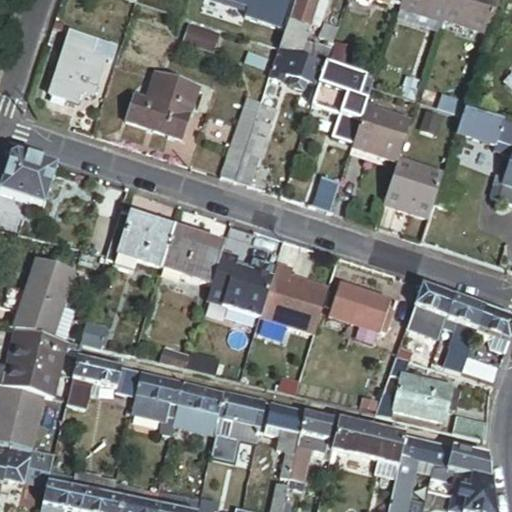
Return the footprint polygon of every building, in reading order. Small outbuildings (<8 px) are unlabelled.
[(321,0),(299,0),(291,28),(289,28),(281,55),(302,62),(306,49),(308,41),(316,18),(319,6),(321,0)] [(358,0),(387,9),(389,0),(358,0)] [(403,0),(399,13),(443,28),(443,26),(451,0),(403,0)] [(451,0),(443,26),(488,40),(500,2),(494,0),(451,0)] [(328,9),(319,6),(316,18),(325,20),(328,9)] [(399,13),(395,23),(440,38),(443,28),(399,13)] [(281,55),(289,28),(290,23),(273,18),(262,48),(278,54),(281,55)] [(316,18),(308,41),(317,44),(325,20),(316,18)] [(326,46),(333,49),(337,35),(325,31),(321,45),(326,46)] [(72,38),(51,99),(76,108),(80,97),(94,102),(107,65),(112,67),(117,53),(72,38)] [(215,48),(196,41),(192,54),(210,60),(215,48)] [(324,55),(330,57),(331,53),(333,49),(326,46),(324,55)] [(306,49),(302,62),(325,70),(330,57),(324,55),(306,49)] [(331,53),(330,57),(325,70),(343,75),(349,58),(331,53)] [(302,62),(281,55),(278,54),(268,83),(279,87),(281,79),(292,82),(303,86),(318,91),(325,70),(302,62)] [(343,75),(325,70),(318,91),(344,100),(358,104),(357,108),(355,108),(349,127),(354,128),(352,134),(358,136),(366,112),(374,86),(343,75)] [(146,105),(188,119),(197,93),(154,79),(146,105)] [(300,94),(303,86),(292,82),(289,90),(300,94)] [(344,100),(318,91),(315,101),(341,109),(344,100)] [(315,101),(312,111),(339,120),(332,144),(353,151),(353,149),(358,136),(352,134),(354,128),(349,127),(355,108),(357,108),(358,104),(344,100),(341,109),(315,101)] [(180,144),(188,119),(146,105),(133,101),(125,126),(180,144)] [(242,104),(217,181),(234,187),(259,111),(260,110),(242,104)] [(259,111),(234,187),(247,191),(272,116),(259,111)] [(399,163),(411,126),(366,112),(358,136),(353,149),(399,163)] [(443,121),(426,116),(419,136),(436,142),(443,121)] [(511,130),(463,117),(455,141),(511,160),(503,185),(496,183),(493,191),(501,194),(497,207),(511,212),(511,130)] [(8,161),(0,185),(0,197),(28,207),(41,212),(55,170),(14,157),(8,161)] [(459,163),(449,160),(444,177),(441,185),(451,188),(459,163)] [(444,177),(399,163),(385,210),(429,223),(432,212),(439,192),(441,185),(444,177)] [(320,184),(311,212),(330,219),(340,190),(320,184)] [(451,188),(441,185),(439,192),(457,197),(459,191),(451,188)] [(120,213),(127,194),(114,190),(107,209),(120,213)] [(457,197),(439,192),(432,212),(450,217),(457,197)] [(28,207),(0,197),(0,236),(17,240),(28,207)] [(144,220),(142,226),(157,230),(158,224),(156,221),(148,218),(144,220)] [(142,226),(118,219),(103,268),(114,272),(113,274),(134,280),(138,267),(158,273),(171,234),(157,230),(142,226)] [(221,250),(171,234),(158,273),(208,289),(219,256),(221,250)] [(235,261),(219,256),(208,289),(203,304),(256,321),(268,283),(244,275),(232,271),(234,266),(235,261)] [(20,330),(18,335),(53,343),(65,305),(77,267),(41,257),(30,295),(20,330)] [(244,275),(246,270),(234,266),(232,271),(244,275)] [(290,273),(273,268),(268,283),(256,321),(311,339),(326,293),(287,281),(290,273)] [(386,305),(336,288),(324,322),(381,341),(388,320),(382,318),(386,305)] [(453,303),(420,290),(412,311),(445,324),(453,303)] [(20,330),(30,295),(20,292),(11,327),(20,330)] [(481,313),(453,303),(445,324),(456,327),(447,353),(450,354),(443,373),(459,379),(463,367),(465,361),(471,343),(474,334),(481,313)] [(64,346),(68,347),(79,309),(65,305),(53,343),(64,346)] [(445,324),(412,311),(406,325),(440,338),(445,324)] [(509,347),(511,337),(511,324),(481,313),(474,334),(471,343),(482,347),(486,345),(488,353),(504,359),(509,347)] [(103,329),(86,325),(78,349),(96,353),(103,329)] [(440,338),(406,325),(404,331),(437,344),(440,338)] [(50,404),(64,346),(53,343),(18,335),(8,375),(15,376),(12,393),(38,401),(50,404)] [(408,358),(396,353),(393,362),(406,366),(408,358)] [(180,374),(184,363),(158,357),(155,367),(180,374)] [(463,367),(459,379),(492,389),(496,378),(498,372),(465,361),(463,367)] [(117,372),(75,362),(69,383),(88,387),(113,393),(117,372)] [(406,366),(393,362),(371,419),(388,424),(390,416),(443,429),(446,416),(450,394),(451,392),(405,380),(410,367),(406,366)] [(133,400),(137,377),(117,372),(113,393),(112,398),(132,402),(133,400)] [(15,376),(8,375),(3,373),(0,387),(0,390),(0,391),(12,393),(15,376)] [(174,409),(178,387),(137,377),(133,400),(174,409)] [(88,387),(69,383),(63,410),(82,414),(88,387)] [(219,397),(178,387),(174,409),(214,419),(219,397)] [(38,401),(12,393),(0,391),(0,392),(0,449),(9,452),(26,455),(38,401)] [(460,397),(450,394),(446,416),(456,418),(460,397)] [(255,429),(261,407),(219,397),(214,419),(255,429)] [(132,402),(129,417),(159,424),(170,426),(174,409),(133,400),(132,402)] [(296,437),(300,416),(267,408),(262,430),(296,437)] [(214,419),(174,409),(170,426),(211,435),(214,419)] [(331,445),(335,425),(300,416),(296,437),(287,483),(304,487),(312,448),(324,451),(326,444),(331,445)] [(255,429),(214,419),(211,435),(252,444),(255,429)] [(485,447),(487,430),(457,423),(452,439),(485,447)] [(170,426),(159,424),(155,438),(167,440),(170,426)] [(400,440),(335,425),(331,445),(379,456),(397,460),(400,440)] [(287,483),(296,437),(262,430),(261,437),(274,440),(271,455),(281,457),(276,481),(287,483)] [(432,469),(436,449),(400,440),(397,460),(394,471),(387,511),(406,511),(414,464),(432,469)] [(2,483),(9,452),(0,449),(0,485),(2,485),(2,483)] [(449,452),(436,449),(432,469),(445,471),(449,452)] [(29,456),(26,455),(9,452),(2,483),(22,487),(24,477),(29,456)] [(487,461),(449,452),(445,471),(444,473),(450,475),(456,476),(490,484),(487,461)] [(48,477),(52,461),(29,456),(24,477),(47,481),(48,477)] [(397,460),(379,456),(376,467),(394,471),(397,460)] [(444,473),(431,474),(429,482),(448,486),(450,475),(444,473)] [(456,476),(450,499),(447,511),(493,511),(490,484),(456,476)] [(46,487),(71,493),(72,482),(48,477),(47,481),(46,487)] [(110,501),(113,489),(73,481),(72,482),(71,493),(82,495),(110,501)] [(78,511),(82,495),(71,493),(46,487),(41,508),(57,511),(78,511)] [(268,511),(280,511),(285,489),(275,487),(268,511)] [(113,488),(113,489),(110,501),(120,503),(138,507),(141,494),(113,488)] [(152,510),(155,497),(141,494),(138,507),(152,510)] [(118,511),(120,503),(110,501),(82,495),(78,511),(118,511)] [(196,511),(197,505),(155,497),(152,510),(158,511),(161,511),(196,511)] [(138,507),(120,503),(118,511),(158,511),(152,510),(138,507)]
